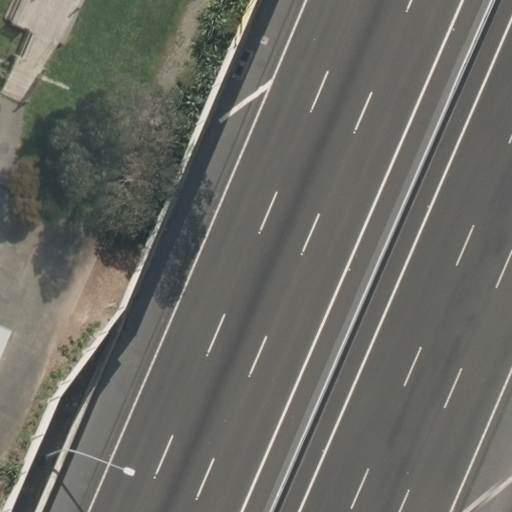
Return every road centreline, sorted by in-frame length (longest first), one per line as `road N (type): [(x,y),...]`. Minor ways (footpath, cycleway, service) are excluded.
road 1 (motorway): [(159,511),(380,0)]
road 2 (motorway): [(511,188),(370,511)]
